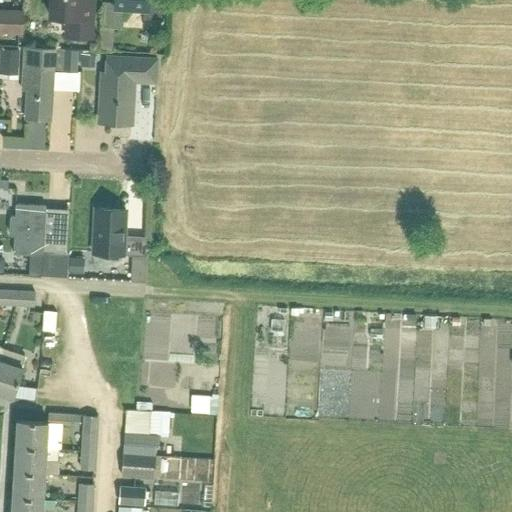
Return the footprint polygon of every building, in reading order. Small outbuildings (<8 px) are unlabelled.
[(93,0),(92,0),(92,3),(78,2),(78,0),(50,0),(49,17),(67,18),(66,36),(92,38),(93,0)] [(124,9),(144,10),(143,17),(160,17),(161,0),(115,0),(115,6),(102,5),(101,27),(123,29),(124,9)] [(0,9),(0,31),(23,33),(23,10),(0,9)] [(76,71),(77,49),(24,46),(22,90),(27,90),(26,112),(52,113),(54,70),(62,70),(62,71),(76,71)] [(133,80),(156,81),(157,58),(108,55),(107,71),(103,71),(100,121),(131,123),(133,80)] [(14,234),(14,238),(14,249),(32,250),(32,249),(43,250),(46,204),(16,203),(15,214),(13,214),(11,216),(10,231),(12,234),(14,234)] [(96,207),(93,252),(124,254),(125,237),(124,237),(125,209),(96,207)] [(53,276),(66,277),(68,250),(54,249),(53,276)] [(146,254),(131,254),(130,280),(145,281),(146,254)] [(16,290),(0,289),(0,302),(15,304),(16,290)] [(16,290),(15,304),(34,305),(35,291),(16,290)] [(47,332),(61,331),(60,309),(46,310),(47,332)] [(271,337),(287,336),(286,314),(270,315),(271,337)] [(261,351),(261,408),(275,408),(276,351),(261,351)] [(22,367),(0,359),(0,392),(13,397),(23,367),(22,367)] [(312,412),(312,403),(321,403),(321,376),(294,377),(294,412),(312,412)] [(22,382),(20,393),(38,396),(40,385),(22,382)] [(129,431),(166,431),(167,409),(129,408),(129,431)] [(80,413),(49,411),(48,420),(80,422),(80,413)] [(95,451),(97,415),(84,414),(82,450),(95,451)] [(15,446),(46,447),(48,422),(16,420),(15,446)] [(57,448),(46,447),(15,446),(13,471),(45,473),(46,458),(56,459),(57,448)] [(94,469),(95,451),(82,450),(81,468),(94,469)] [(155,455),(123,453),(121,475),(153,477),(155,455)] [(43,498),(43,497),(45,473),(13,471),(12,496),(43,498)] [(92,501),(93,483),(80,482),(79,501),(92,501)] [(144,488),(120,486),(119,502),(143,504),(144,488)] [(43,497),(43,498),(12,496),(10,511),(42,511),(43,507),(54,508),(54,498),(43,497)] [(91,511),(92,501),(79,501),(77,511),(91,511)]
